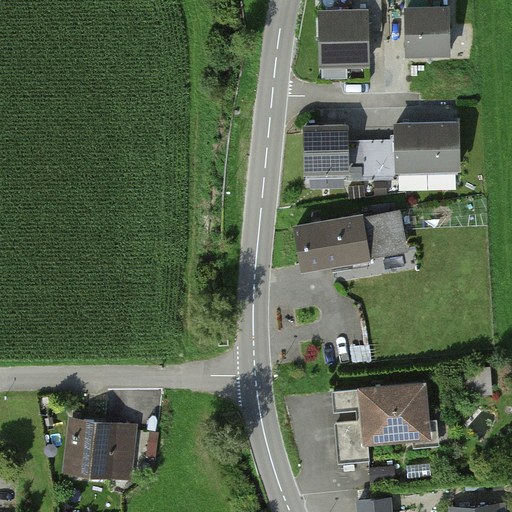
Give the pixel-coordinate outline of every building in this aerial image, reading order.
[(450,6),(404,7),(405,55),(451,54),(450,6)] [(366,9),(317,10),(317,69),(367,68),(366,9)] [(372,139),(372,171),(457,171),(457,121),(395,121),(396,139),(372,139)] [(349,124),(301,124),(302,171),(372,171),(372,139),(349,140),(349,124)] [(292,225),(299,268),(404,252),(398,209),(292,225)] [(357,386),(360,440),(426,436),(422,381),(357,386)] [(71,413),(66,469),(132,476),(138,420),(71,413)] [(392,511),(392,497),(358,501),(358,511),(392,511)]
